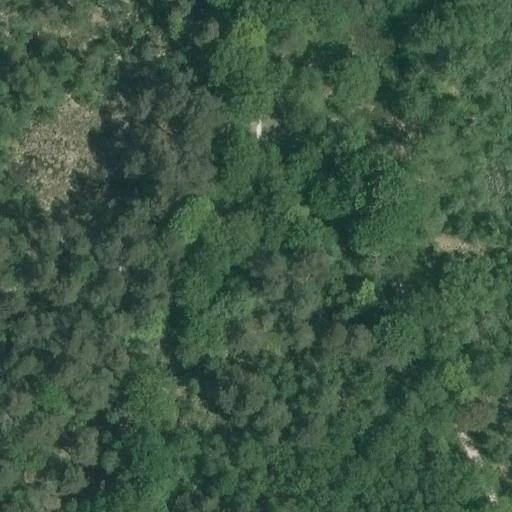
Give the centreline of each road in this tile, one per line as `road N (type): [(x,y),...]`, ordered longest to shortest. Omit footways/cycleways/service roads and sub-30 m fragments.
road 1 (track): [(250,13),(285,109),(222,242),(114,511)]
road 2 (track): [(285,109),(391,273),(497,511)]
